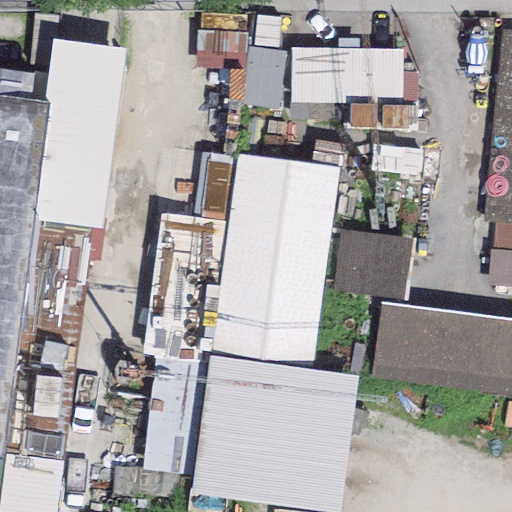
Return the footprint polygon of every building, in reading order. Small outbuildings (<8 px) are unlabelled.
[(511,45),(499,45),(490,230),(511,230),(511,45)] [(52,47),(45,110),(31,228),(104,236),(125,55),(52,47)] [(403,54),(289,52),(289,108),(338,109),(403,110),(403,54)] [(45,110),(0,103),(0,458),(31,228),(45,110)] [(338,122),(338,109),(289,108),(289,122),(338,122)] [(354,171),(247,158),(206,495),(344,511),(360,511),(376,386),(328,381),(354,171)] [(511,259),(405,248),(390,387),(511,399),(511,259)]
